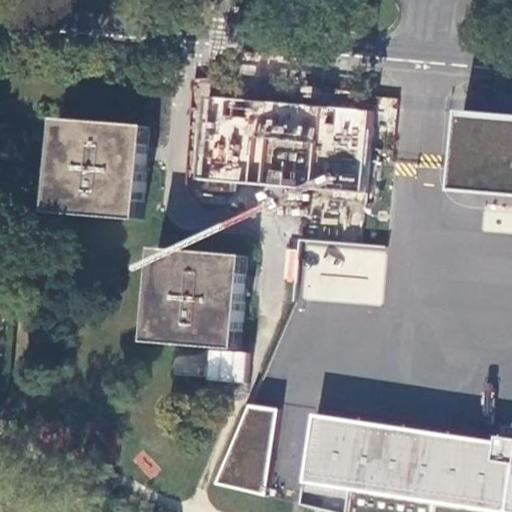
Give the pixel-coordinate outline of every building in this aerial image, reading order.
[(202,181),(368,192),(376,113),(209,100),(202,181)] [(511,188),(511,121),(462,117),(456,183),(511,188)] [(53,213),(145,221),(152,128),(60,120),(53,213)] [(151,342),(243,350),(251,257),(158,250),(151,342)] [(173,375),(204,377),(206,356),(175,354),(173,375)] [(511,511),(511,447),(319,417),(305,507),(326,511),(511,511)]
